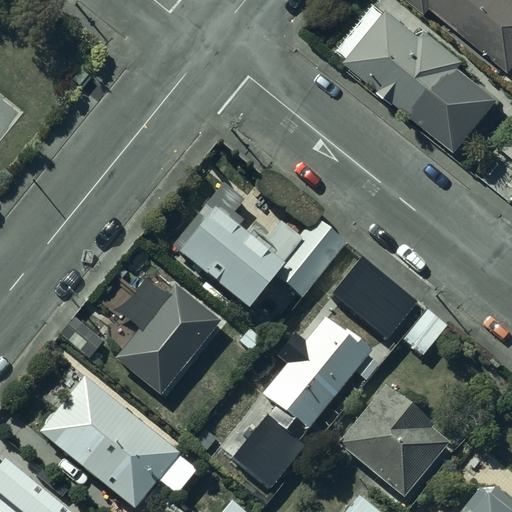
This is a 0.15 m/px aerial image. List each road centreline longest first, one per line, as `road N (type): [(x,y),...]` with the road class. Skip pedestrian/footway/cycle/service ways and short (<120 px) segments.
road 1 (residential): [(209,45),(511,289)]
road 2 (residential): [(0,303),(209,45)]
